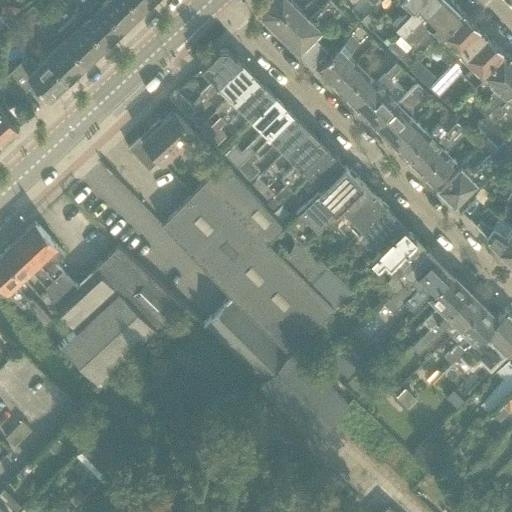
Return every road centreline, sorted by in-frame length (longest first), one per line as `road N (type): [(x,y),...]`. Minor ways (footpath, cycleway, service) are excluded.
road 1 (residential): [(213,0),(511,291)]
road 2 (secondary): [(0,196),(212,0)]
